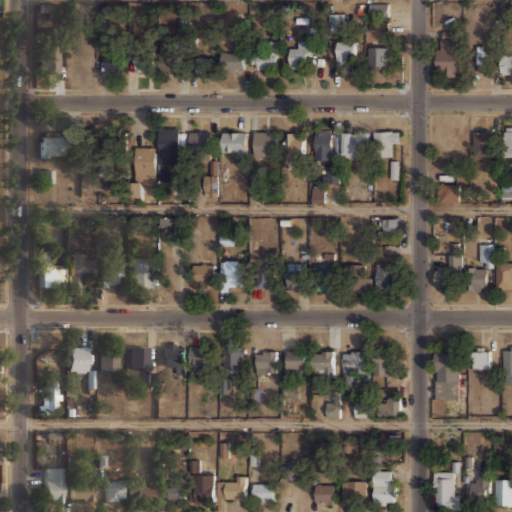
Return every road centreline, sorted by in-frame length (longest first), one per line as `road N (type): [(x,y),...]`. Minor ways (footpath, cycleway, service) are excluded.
road 1 (residential): [(511,318),(0,319)]
road 2 (residential): [(19,0),(20,511)]
road 3 (residential): [(417,0),(417,511)]
road 4 (residential): [(511,103),(19,104)]
